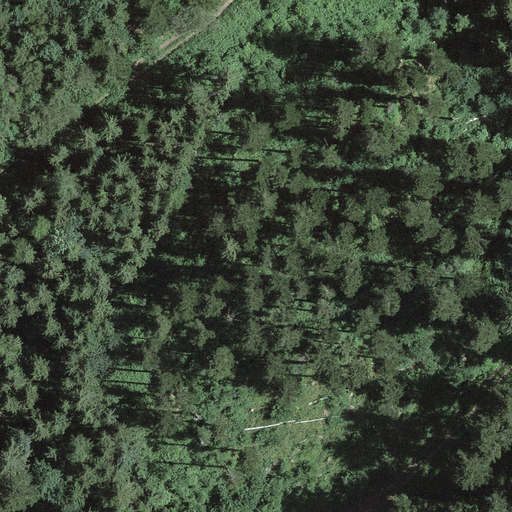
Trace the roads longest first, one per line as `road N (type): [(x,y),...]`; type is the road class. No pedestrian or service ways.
road 1 (track): [(0,175),(183,45),(231,0)]
road 2 (track): [(364,511),(511,373)]
